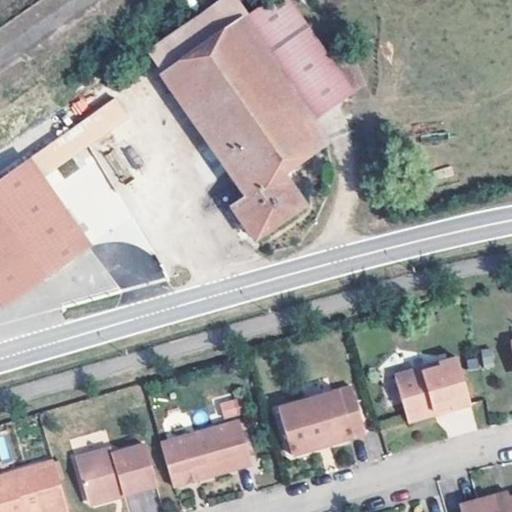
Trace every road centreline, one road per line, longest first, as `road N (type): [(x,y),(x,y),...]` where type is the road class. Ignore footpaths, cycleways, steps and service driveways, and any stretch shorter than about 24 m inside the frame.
road 1 (tertiary): [(0,358),(379,249),(511,220)]
road 2 (residential): [(511,444),(264,511)]
